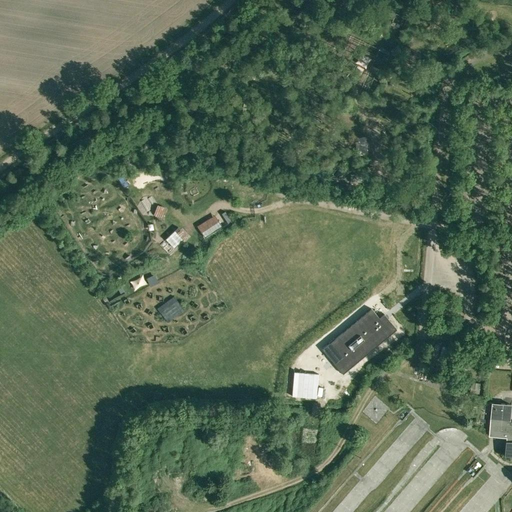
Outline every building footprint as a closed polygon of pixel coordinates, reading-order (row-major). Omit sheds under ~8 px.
[(117,177),(124,187),(129,184),(122,174),(117,177)] [(228,223),(231,221),(225,211),(221,213),(228,223)] [(222,226),(219,221),(202,232),(205,237),(222,226)] [(174,248),(183,239),(177,233),(181,229),(178,226),(165,239),(174,248)] [(371,308),(322,349),(343,374),(397,329),(384,314),(379,318),(371,308)] [(511,405),(489,401),(488,435),(505,437),(505,456),(511,456),(511,423),(510,424),(511,405)]
